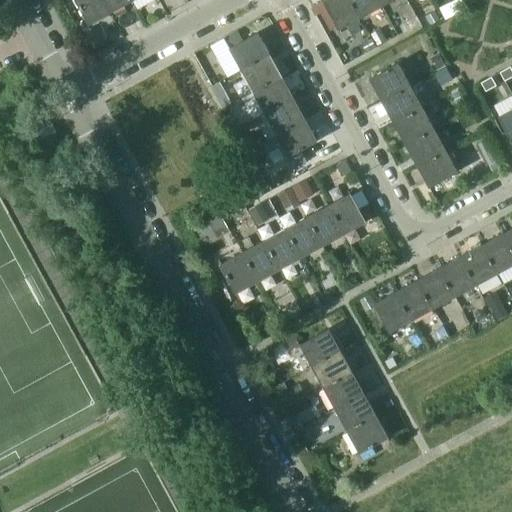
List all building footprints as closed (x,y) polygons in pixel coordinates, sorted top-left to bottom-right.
[(75,0),(89,24),(111,13),(103,0),(75,0)] [(132,0),(103,0),(111,13),(132,1),(132,0)] [(350,0),(325,0),(323,1),(339,30),(360,18),(350,0)] [(378,0),(350,0),(360,18),(382,6),(378,0)] [(258,32),(230,48),(242,71),(271,55),(258,32)] [(271,55),(242,71),(254,92),(282,77),(271,55)] [(398,63),(370,79),(382,101),(411,85),(398,63)] [(511,69),(511,66),(500,72),(505,81),(511,77),(511,69)] [(282,77),(254,92),(265,114),(294,98),(282,77)] [(492,77),(481,83),(486,91),(496,86),(492,77)] [(411,85),(382,101),(394,123),(422,107),(411,85)] [(294,98),(265,114),(277,136),(306,120),(294,98)] [(422,107),(394,123),(406,144),(434,128),(422,107)] [(511,108),(498,116),(511,140),(511,108)] [(249,123),(253,129),(266,122),(263,115),(249,123)] [(306,120),(277,136),(289,157),(290,156),(312,144),(318,141),(306,120)] [(434,128),(406,144),(418,166),(446,150),(434,128)] [(312,144),(290,156),(296,167),(318,155),(312,144)] [(446,150),(418,166),(429,187),(458,172),(446,150)] [(300,201),(314,194),(306,179),(292,186),(300,201)] [(350,193),(328,206),(343,234),(366,222),(350,193)] [(328,206),(306,217),(322,246),(343,234),(328,206)] [(223,216),(194,233),(200,243),(216,234),(219,241),(232,233),(223,216)] [(306,217),(285,229),(301,258),(322,246),(306,217)] [(511,228),(503,233),(511,248),(511,228)] [(285,229),(265,240),(280,269),(301,258),(285,229)] [(511,248),(503,233),(482,245),(498,273),(511,265),(511,248)] [(265,240),(243,252),(258,281),(280,269),(265,240)] [(482,245),(460,257),(476,285),(498,273),(482,245)] [(243,252),(220,265),(236,293),(258,281),(243,252)] [(460,257),(439,268),(455,297),(476,285),(460,257)] [(439,268),(417,280),(433,309),(455,297),(439,268)] [(413,269),(395,277),(399,286),(417,278),(413,269)] [(417,280),(396,292),(412,320),(433,309),(417,280)] [(396,292),(374,304),(375,305),(390,332),(412,320),(396,292)] [(496,321),(507,315),(496,293),(484,300),(496,321)] [(370,295),(361,300),(366,310),(375,305),(374,304),(370,295)] [(329,329),(300,344),(313,367),(341,352),(329,329)] [(298,339),(288,344),(291,349),(300,344),(298,339)] [(341,352),(313,367),(325,389),(353,373),(341,352)] [(392,357),(385,361),(390,369),(396,365),(392,357)] [(353,373),(325,389),(336,410),(365,395),(353,373)] [(289,408),(307,398),(299,384),(281,393),(289,408)] [(365,395),(336,410),(348,431),(376,416),(365,395)] [(304,417),(297,405),(289,409),(296,422),(304,417)] [(388,437),(376,416),(348,431),(360,453),(372,446),(388,437)] [(321,445),(316,433),(307,437),(313,449),(321,445)] [(376,454),(372,446),(360,453),(364,461),(376,454)]
